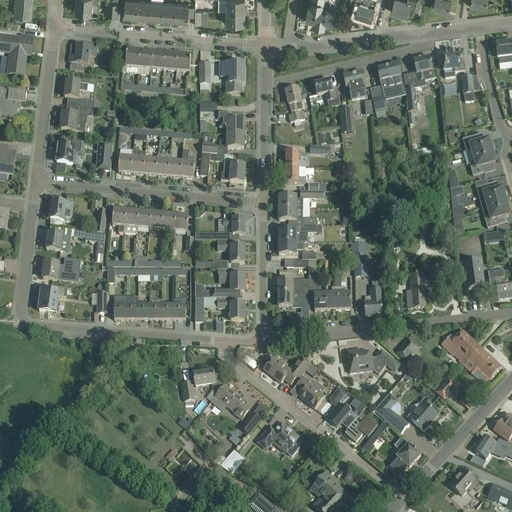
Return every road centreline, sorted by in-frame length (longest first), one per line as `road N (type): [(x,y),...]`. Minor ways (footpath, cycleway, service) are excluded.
road 1 (residential): [(227,341),(18,323),(36,183)]
road 2 (residential): [(262,341),(511,313)]
road 3 (residential): [(401,498),(226,355),(227,341)]
road 4 (residential): [(266,201),(36,183)]
road 5 (residential): [(266,47),(54,28)]
road 6 (residential): [(266,85),(401,56),(420,33)]
road 7 (tertiary): [(401,498),(511,380)]
road 8 (residential): [(36,183),(54,28)]
road 9 (residential): [(262,341),(266,201)]
road 10 (unclassified): [(287,48),(420,33)]
